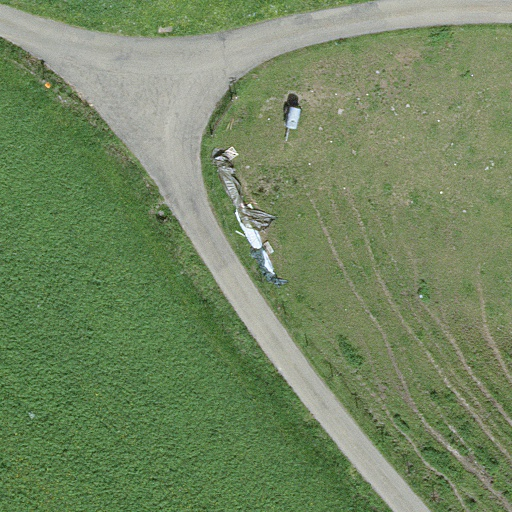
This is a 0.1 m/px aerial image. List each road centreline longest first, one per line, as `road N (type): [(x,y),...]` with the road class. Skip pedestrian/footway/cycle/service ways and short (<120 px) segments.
road 1 (unclassified): [(122,63),(244,298),(413,511)]
road 2 (unclassified): [(122,63),(347,19),(511,10)]
road 3 (residential): [(0,18),(122,63)]
